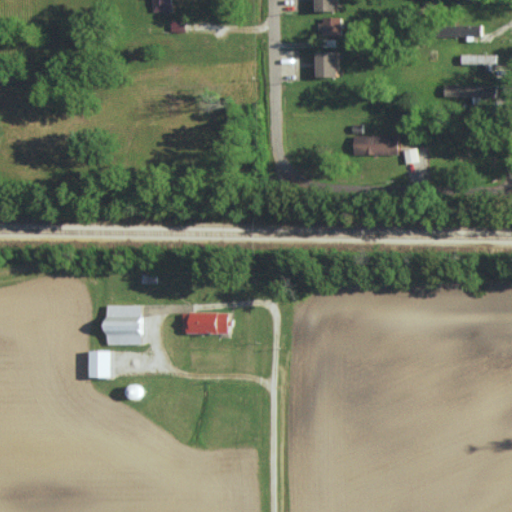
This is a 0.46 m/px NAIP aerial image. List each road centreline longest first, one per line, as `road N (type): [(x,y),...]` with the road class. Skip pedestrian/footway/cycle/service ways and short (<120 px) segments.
road 1 (residential): [(278,511),(271,273)]
road 2 (residential): [(290,174),(319,186),(511,187)]
road 3 (residential): [(290,174),(276,144),(275,0)]
